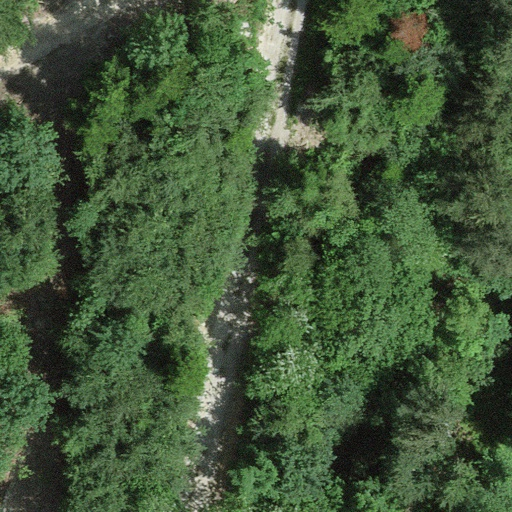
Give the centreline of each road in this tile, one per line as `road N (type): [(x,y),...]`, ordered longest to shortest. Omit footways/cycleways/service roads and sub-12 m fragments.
road 1 (track): [(293,0),(195,511)]
road 2 (track): [(438,511),(511,330)]
road 3 (track): [(0,61),(109,0)]
